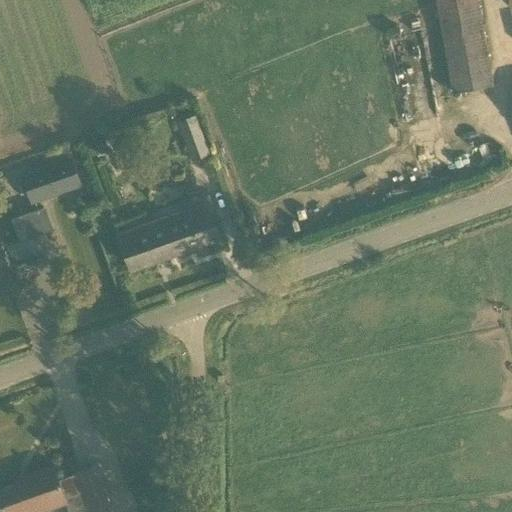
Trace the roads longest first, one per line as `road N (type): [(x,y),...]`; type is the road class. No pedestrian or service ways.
road 1 (tertiary): [(188,309),(511,194)]
road 2 (unclassified): [(198,511),(198,359),(188,309)]
road 3 (tertiary): [(0,377),(188,309)]
